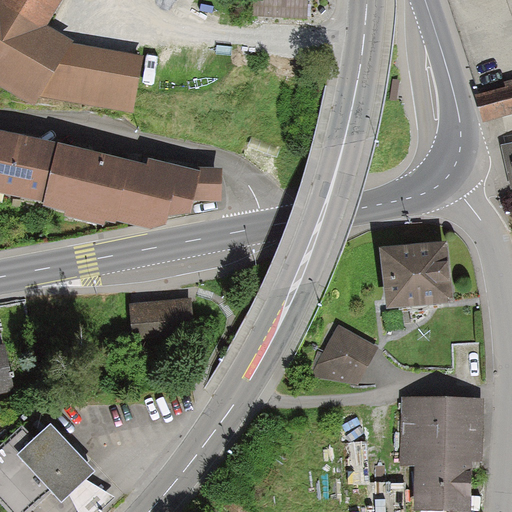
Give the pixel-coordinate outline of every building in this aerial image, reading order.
[(0,0),(0,85),(35,106),(41,97),(132,113),(143,56),(75,42),(48,25),(62,0),(0,0)] [(511,118),(511,85),(473,97),(483,127),(511,118)] [(147,170),(0,136),(0,199),(44,208),(43,212),(67,217),(65,223),(104,232),(105,227),(116,230),(117,227),(148,234),(167,229),(169,221),(190,218),(195,205),(220,205),(220,172),(200,172),(199,175),(149,164),(147,170)] [(384,311),(452,306),(447,250),(380,256),(384,311)] [(181,302),(130,308),(133,337),(184,332),(181,302)] [(360,385),(377,349),(341,327),(314,376),(360,385)] [(0,393),(10,392),(2,351),(0,351),(0,393)] [(415,471),(414,511),(468,511),(469,466),(482,466),(483,405),(402,404),(401,470),(415,471)] [(51,503),(85,472),(42,425),(25,440),(18,432),(0,447),(0,504),(6,511),(21,511),(43,493),(51,503)] [(403,510),(401,485),(378,486),(380,511),(403,510)]
